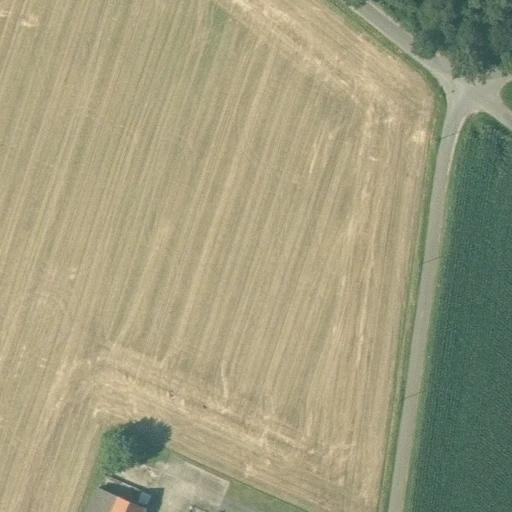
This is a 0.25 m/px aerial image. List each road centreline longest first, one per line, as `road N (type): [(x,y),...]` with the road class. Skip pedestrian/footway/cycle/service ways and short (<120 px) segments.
road 1 (unclassified): [(393,511),(449,110),(467,88)]
road 2 (unclassified): [(467,88),(355,0)]
